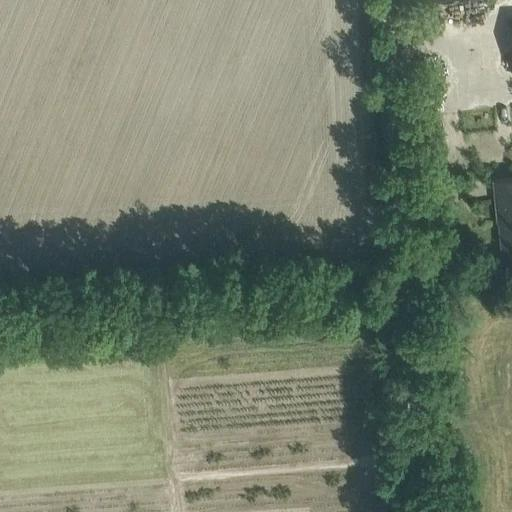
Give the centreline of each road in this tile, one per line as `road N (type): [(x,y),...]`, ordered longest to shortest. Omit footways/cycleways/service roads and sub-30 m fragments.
road 1 (unclassified): [(423,511),(391,0)]
road 2 (track): [(0,304),(409,278)]
